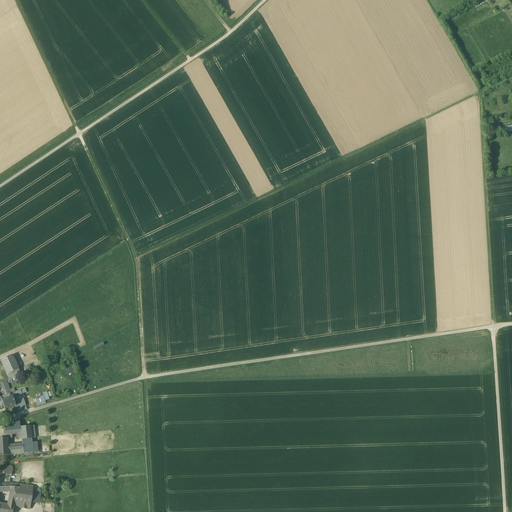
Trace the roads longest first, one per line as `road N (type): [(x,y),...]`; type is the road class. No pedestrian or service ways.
road 1 (track): [(18,0),(136,257),(154,511)]
road 2 (track): [(480,90),(504,511)]
road 3 (track): [(136,257),(511,76)]
road 4 (track): [(139,378),(511,324)]
road 5 (track): [(265,0),(228,35),(0,186)]
road 6 (residential): [(0,421),(139,378)]
